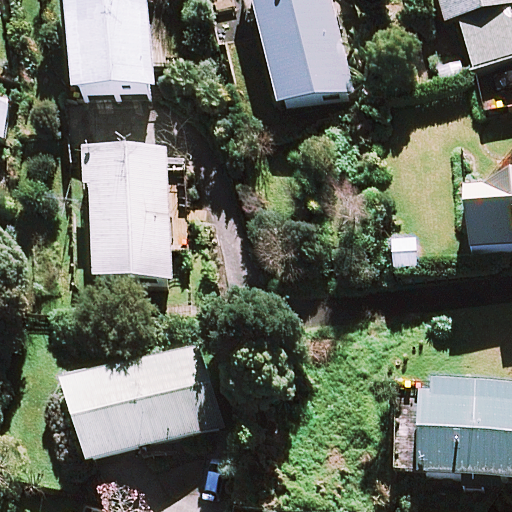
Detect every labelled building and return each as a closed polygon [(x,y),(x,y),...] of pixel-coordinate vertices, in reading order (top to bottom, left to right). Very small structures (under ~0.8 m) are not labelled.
[(157,111),(147,0),(69,0),(80,118),(157,111)] [(355,108),(329,0),(264,0),(253,3),(283,126),(355,108)] [(511,0),(436,0),(450,41),(462,37),(477,83),(511,71),(511,0)] [(175,302),(168,168),(93,172),(101,306),(175,302)] [(511,182),(499,184),(501,202),(468,205),(475,269),(511,265),(511,182)] [(421,247),(391,249),(394,289),(423,287),(421,247)] [(227,442),(198,366),(68,416),(97,492),(227,442)] [(511,409),(399,405),(396,489),(426,490),(425,500),(511,503),(511,409)]
